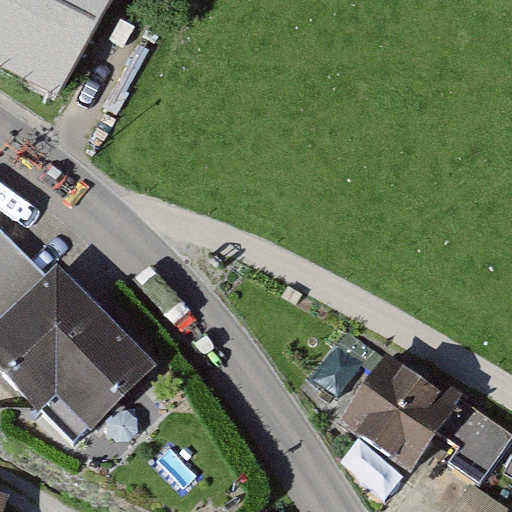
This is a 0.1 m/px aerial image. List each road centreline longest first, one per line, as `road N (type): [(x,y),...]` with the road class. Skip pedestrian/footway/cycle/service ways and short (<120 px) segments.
road 1 (tertiary): [(0,136),(123,227),(232,350),(333,511)]
road 2 (track): [(123,227),(167,226),(335,290),(511,394)]
